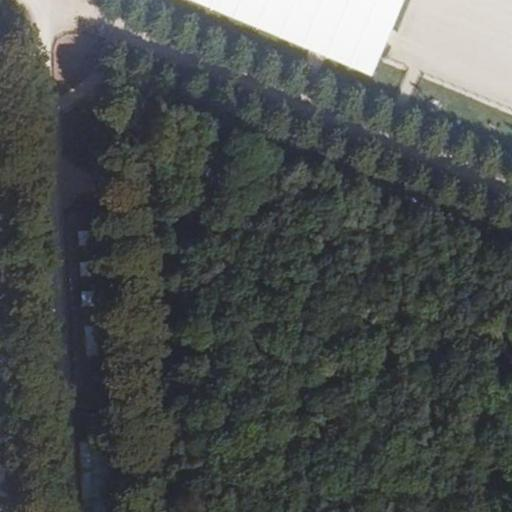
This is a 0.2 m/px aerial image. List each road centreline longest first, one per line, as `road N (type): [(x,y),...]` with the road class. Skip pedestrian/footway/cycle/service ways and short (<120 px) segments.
road 1 (track): [(62,0),(96,511)]
road 2 (track): [(511,194),(39,0)]
